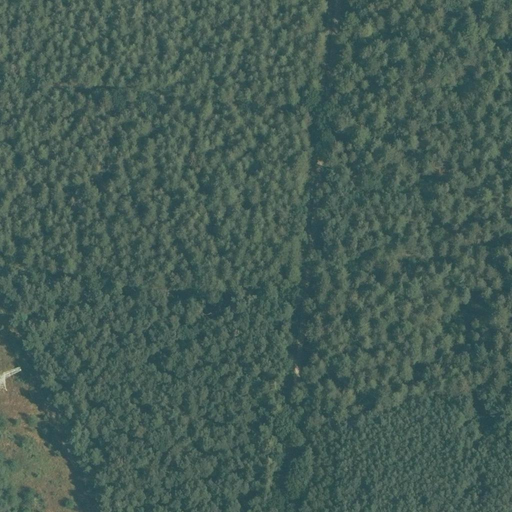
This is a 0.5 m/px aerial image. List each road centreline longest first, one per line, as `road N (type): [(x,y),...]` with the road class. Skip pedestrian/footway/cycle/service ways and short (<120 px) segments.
road 1 (track): [(286,511),(325,123)]
road 2 (track): [(325,123),(339,0)]
